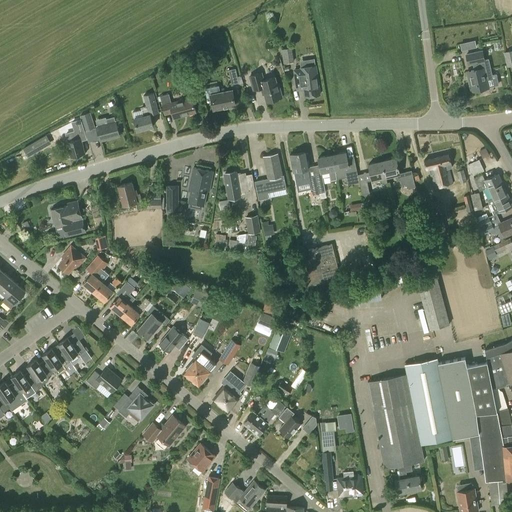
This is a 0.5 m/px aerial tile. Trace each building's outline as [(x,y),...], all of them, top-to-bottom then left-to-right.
[(475,40),(460,43),(461,50),(476,47),(475,40)] [(292,48),(281,49),(283,63),(294,61),(292,48)] [(466,72),(471,91),(497,86),(494,74),(492,75),(488,58),(484,59),(484,61),(472,63),(473,70),(466,72)] [(316,75),(315,65),(300,67),(301,69),(294,70),(296,84),(303,83),(305,96),(320,94),(317,75),(316,75)] [(232,84),(239,83),(235,68),(228,70),(232,84)] [(264,80),(261,72),(248,76),(253,90),(262,87),(266,101),(282,97),(278,84),(277,85),(275,77),(264,80)] [(214,109),(235,105),(232,90),(211,94),(214,109)] [(137,130),(153,126),(149,114),(159,112),(153,92),(143,95),(146,105),(140,107),(143,116),(134,118),(137,130)] [(171,103),(169,93),(160,95),(163,105),(165,114),(172,112),(174,118),(196,112),(192,97),(171,103)] [(85,130),(95,127),(90,112),(80,115),(85,130)] [(115,121),(114,116),(106,119),(107,123),(96,126),(100,141),(119,135),(115,121)] [(75,139),(73,132),(65,134),(67,142),(72,157),(84,153),(82,146),(83,146),(80,137),(75,139)] [(28,156),(51,143),(46,134),(23,147),(28,156)] [(293,171),(308,168),(305,152),(290,155),(293,171)] [(331,155),(336,179),(346,177),(347,184),(359,182),(355,165),(348,166),(345,152),(331,155)] [(276,161),(274,154),(264,156),(269,179),(281,176),(278,161),(276,161)] [(453,183),(447,163),(451,163),(448,154),(424,160),(426,169),(429,168),(434,188),(453,183)] [(330,180),(336,179),(331,155),(318,158),(321,172),(328,170),(330,180)] [(382,161),(386,177),(399,174),(395,157),(382,161)] [(484,171),(479,159),(468,164),(473,175),(484,171)] [(386,177),(382,161),(368,164),(372,180),(380,179),(380,182),(383,183),(387,183),(386,177)] [(209,191),(213,171),(193,167),(189,187),(191,188),(188,202),(204,205),(207,191),(209,191)] [(460,183),(467,181),(463,169),(457,171),(460,183)] [(236,174),(235,171),(225,173),(229,198),(240,196),(239,194),(249,192),(245,172),(236,174)] [(315,175),(319,193),(325,192),(322,174),(315,175)] [(492,199),(506,192),(498,174),(485,179),(482,174),(474,177),(479,191),(487,187),(492,198),(492,199)] [(319,193),(315,175),(309,176),(313,195),(319,194),(319,193)] [(367,181),(359,183),(362,194),(369,193),(367,181)] [(133,190),(132,183),(118,186),(123,206),(136,202),(138,209),(143,208),(140,193),(137,194),(136,189),(133,190)] [(167,210),(178,210),(178,185),(166,185),(167,210)] [(161,197),(161,190),(146,190),(146,208),(161,208),(161,207),(164,207),(164,197),(161,197)] [(474,210),(483,208),(479,192),(470,194),(474,210)] [(511,202),(511,200),(511,198),(509,198),(506,192),(492,199),(492,198),(487,200),(493,214),(511,205),(511,204),(511,203),(511,202)] [(473,210),(468,195),(463,196),(465,204),(467,212),(473,210)] [(228,199),(219,201),(220,209),(230,207),(228,199)] [(85,232),(77,200),(67,203),(68,205),(51,209),(55,225),(63,223),(66,236),(85,232)] [(426,212),(440,209),(438,201),(424,204),(426,212)] [(248,234),(261,231),(257,214),(245,217),(248,234)] [(489,217),(477,222),(479,227),(491,222),(489,217)] [(491,222),(479,227),(482,234),(490,231),(494,229),(495,233),(496,234),(498,233),(500,238),(504,237),(511,233),(511,217),(498,223),(499,225),(493,227),(491,222)] [(273,224),(263,226),(264,235),(274,234),(273,224)] [(257,248),(258,243),(256,243),(256,236),(249,236),(249,248),(257,248)] [(438,241),(437,237),(431,238),(436,255),(444,253),(441,240),(438,241)] [(224,250),(226,240),(214,238),(213,248),(224,250)] [(496,254),(505,250),(504,248),(511,244),(511,242),(510,238),(490,247),(490,248),(493,247),(496,254)] [(243,251),(245,241),(232,239),(230,250),(243,251)] [(107,240),(96,243),(97,249),(108,247),(107,240)] [(341,281),(332,243),(302,251),(308,274),(303,275),(306,286),(323,282),(331,280),(331,283),(341,281)] [(80,263),(85,257),(71,245),(65,253),(67,254),(59,264),(69,273),(78,261),(80,263)] [(496,254),(493,247),(490,248),(485,250),(488,259),(497,255),(496,254)] [(93,291),(102,281),(97,277),(108,263),(98,255),(88,267),(94,272),(84,283),(88,287),(87,288),(92,292),(93,291)] [(0,288),(10,277),(2,270),(0,271),(0,288)] [(348,279),(375,275),(374,270),(347,273),(348,279)] [(429,329),(449,324),(436,273),(416,278),(429,329)] [(126,280),(122,276),(119,279),(116,277),(111,283),(117,287),(121,282),(123,284),(126,280)] [(0,290),(6,296),(17,283),(10,277),(0,288),(0,290)] [(351,304),(381,299),(377,277),(347,283),(351,304)] [(183,297),(191,288),(190,288),(192,285),(181,280),(173,289),(183,297)] [(102,281),(93,291),(95,293),(94,294),(99,298),(100,297),(104,301),(113,290),(102,281)] [(121,315),(130,305),(129,304),(135,298),(130,293),(135,287),(127,281),(118,291),(121,294),(111,306),(115,310),(114,311),(119,315),(120,314),(121,315)] [(17,283),(6,296),(2,301),(10,308),(15,303),(26,290),(17,283)] [(204,307),(210,293),(197,287),(191,301),(204,307)] [(273,314),(275,308),(272,307),(274,301),(272,301),(274,296),(266,294),(264,298),(266,299),(262,310),(273,314)] [(130,305),(121,315),(122,315),(121,317),(126,321),(127,320),(131,323),(140,313),(150,301),(145,297),(139,305),(137,304),(134,308),(130,305)] [(506,303),(498,306),(501,314),(509,311),(506,303)] [(148,338),(162,321),(166,316),(159,310),(153,304),(148,311),(151,313),(138,329),(148,338)] [(193,333),(202,338),(209,322),(200,318),(193,333)] [(288,349),(294,325),(279,322),(273,345),(288,349)] [(169,351),(180,339),(184,334),(174,326),(170,330),(159,343),(169,351)] [(58,343),(59,344),(70,361),(73,364),(82,358),(79,354),(86,350),(77,337),(75,338),(72,335),(68,338),(68,337),(58,343)] [(505,343),(484,349),(484,351),(487,362),(492,388),(511,381),(511,338),(506,342),(505,343)] [(233,356),(241,345),(232,339),(219,358),(228,364),(233,356)] [(209,358),(208,357),(212,352),(201,343),(194,351),(191,355),(195,358),(183,372),(191,378),(209,358)] [(64,365),(70,361),(59,344),(53,349),(52,348),(43,354),(46,359),(55,372),(57,375),(66,368),(64,365)] [(270,346),(266,355),(275,359),(280,350),(270,346)] [(465,357),(438,362),(453,437),(469,434),(479,432),(476,413),(466,366),(465,357)] [(209,358),(191,378),(198,385),(211,370),(216,363),(209,358)] [(38,381),(38,380),(47,374),(48,376),(55,372),(46,359),(40,363),(36,359),(27,365),(31,371),(38,381)] [(406,365),(407,374),(421,444),(422,443),(453,437),(438,362),(438,359),(406,365)] [(252,385),(261,366),(251,362),(243,381),(230,371),(221,382),(225,386),(224,387),(214,398),(228,409),(237,398),(241,392),(240,391),(246,384),(245,382),(252,385)] [(487,362),(466,366),(476,413),(497,411),(492,388),(487,362)] [(122,380),(106,367),(100,375),(95,370),(87,380),(96,388),(101,382),(112,392),(122,380)] [(38,381),(31,371),(25,376),(21,370),(11,376),(14,381),(22,391),(31,385),(35,391),(42,386),(38,380),(38,381)] [(407,374),(367,381),(384,467),(404,463),(410,462),(424,460),(421,444),(407,374)] [(288,394),(292,387),(281,380),(276,387),(288,394)] [(22,391),(14,381),(8,385),(5,381),(0,384),(0,393),(10,408),(12,411),(28,400),(22,391)] [(310,393),(311,387),(310,384),(307,382),(303,390),(310,393)] [(141,418),(153,404),(141,393),(143,390),(138,386),(129,396),(130,397),(118,410),(126,417),(132,410),(141,418)] [(10,408),(0,393),(0,407),(3,412),(10,408)] [(261,419),(252,429),(258,434),(268,423),(267,422),(275,413),(277,415),(285,406),(279,401),(271,410),(262,420),(261,419)] [(262,420),(271,410),(264,404),(256,413),(253,411),(244,422),(252,429),(261,419),(262,420)] [(289,437),(300,423),(291,416),(294,413),(287,406),(278,417),(285,422),(279,429),(289,437)] [(507,408),(497,411),(476,413),(479,432),(483,468),(485,481),(488,480),(506,479),(511,478),(511,429),(511,423),(507,408)] [(354,411),(339,412),(341,427),(347,426),(348,430),(356,429),(354,411)] [(184,427),(184,424),(173,415),(165,425),(163,423),(159,428),(153,422),(143,434),(152,441),(157,435),(169,444),(184,427)] [(309,433),(316,424),(316,417),(312,415),(302,428),(309,433)] [(105,428),(110,422),(104,417),(97,426),(101,429),(103,427),(105,428)] [(324,445),(337,445),(336,428),(327,428),(327,421),(323,421),(324,445)] [(203,471),(216,455),(200,442),(187,458),(189,460),(189,461),(188,462),(188,463),(189,463),(189,464),(189,465),(190,465),(190,466),(191,466),(192,466),(193,466),(194,466),(195,466),(195,465),(196,465),(203,471)] [(324,480),(333,479),(330,450),(321,451),(324,480)] [(128,461),(128,467),(134,467),(133,453),(124,453),(125,461),(128,461)] [(216,496),(220,477),(208,475),(205,494),(216,496)] [(407,477),(409,490),(421,488),(419,475),(407,477)] [(355,494),(362,493),(360,476),(338,478),(339,495),(354,493),(355,494)] [(397,493),(409,490),(407,477),(401,478),(395,479),(397,493)] [(250,507),(265,489),(254,480),(245,492),(232,481),(224,491),(236,502),(240,498),(250,507)] [(473,489),(472,484),(470,482),(469,482),(458,484),(456,487),(457,491),(456,492),(459,511),(468,511),(478,510),(474,488),(473,489)] [(302,511),(303,507),(287,506),(287,495),(267,494),(265,511),(302,511)]
